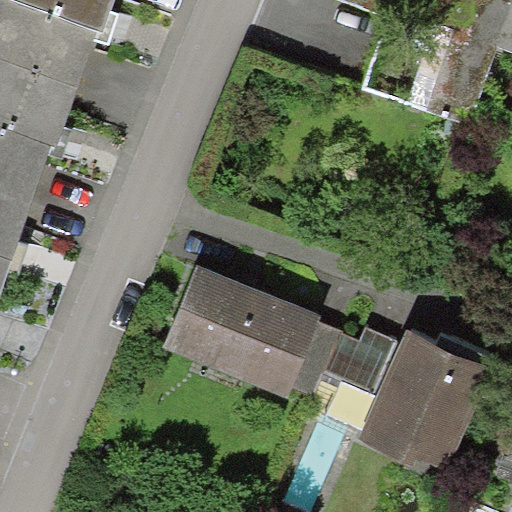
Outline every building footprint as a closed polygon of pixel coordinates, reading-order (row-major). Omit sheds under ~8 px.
[(0,0),(0,50),(78,77),(98,18),(43,0),(0,0)] [(43,0),(98,18),(103,20),(109,0),(43,0)] [(356,0),(391,12),(394,3),(395,0),(356,0)] [(395,0),(394,3),(456,24),(429,105),(470,119),(475,106),(498,39),(511,0),(395,0)] [(511,0),(498,39),(511,43),(511,0)] [(57,136),(78,77),(0,50),(0,115),(52,134),(57,136)] [(0,181),(32,192),(52,134),(0,115),(0,181)] [(11,251),(32,192),(0,181),(0,247),(8,250),(11,251)] [(321,310),(198,260),(164,343),(287,393),(321,310)] [(453,340),(415,324),(371,426),(409,442),(413,433),(452,450),(495,348),(456,331),(453,340)]
